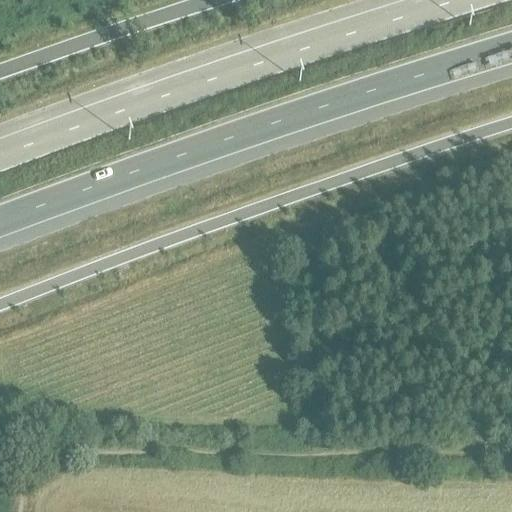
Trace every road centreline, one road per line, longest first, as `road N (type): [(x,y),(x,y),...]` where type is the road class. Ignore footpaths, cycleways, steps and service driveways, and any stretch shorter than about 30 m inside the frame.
road 1 (unclassified): [(511,123),(0,304)]
road 2 (motorway): [(0,222),(511,47)]
road 3 (motorway): [(461,0),(0,156)]
road 4 (tertiary): [(214,0),(0,71)]
